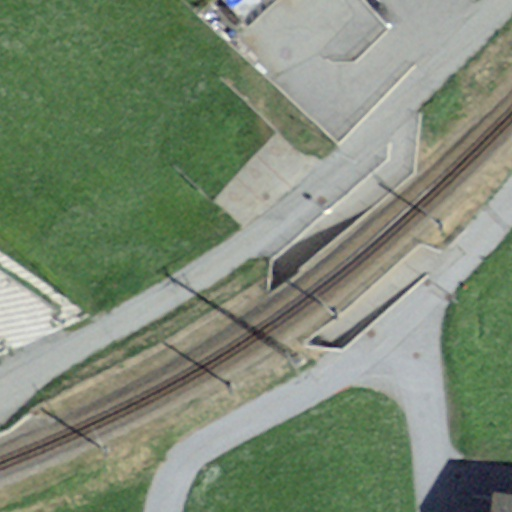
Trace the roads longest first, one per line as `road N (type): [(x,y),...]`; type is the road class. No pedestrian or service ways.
road 1 (residential): [(498,0),(419,89),(299,199),(0,375)]
road 2 (residential): [(162,511),(188,454),(367,360),(390,361),(408,374),(431,410),(437,511)]
